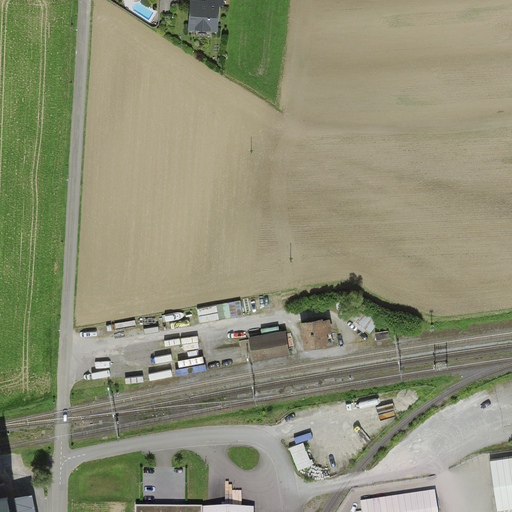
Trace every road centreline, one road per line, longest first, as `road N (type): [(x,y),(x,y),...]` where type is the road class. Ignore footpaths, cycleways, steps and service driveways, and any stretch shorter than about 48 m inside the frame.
road 1 (unclassified): [(84,0),(66,343)]
road 2 (residential): [(59,462),(154,438),(247,434),(269,439),(299,484)]
road 3 (track): [(298,511),(299,484),(356,481),(511,436)]
